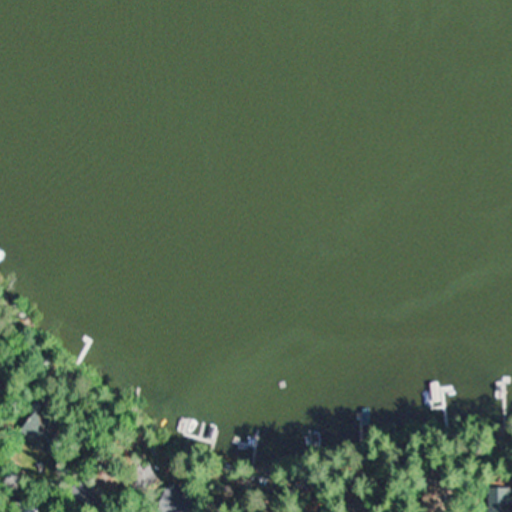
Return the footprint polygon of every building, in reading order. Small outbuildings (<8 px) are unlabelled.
[(36,452),(52,436),(27,411),(10,428),(36,452)] [(121,475),(139,493),(154,478),(136,461),(121,475)] [(189,511),(197,495),(165,481),(152,511),(153,511),(189,511)] [(489,511),(511,511),(509,482),(487,484),(489,511)] [(18,511),(33,511),(30,502),(17,507),(18,511)]
